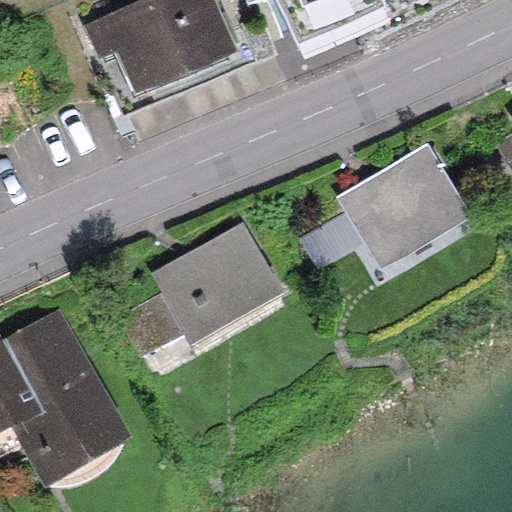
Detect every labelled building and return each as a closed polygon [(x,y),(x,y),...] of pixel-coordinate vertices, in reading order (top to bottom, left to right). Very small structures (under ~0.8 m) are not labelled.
[(206,0),(172,0),(92,32),(102,57),(122,49),(144,102),(233,66),(206,0)] [(296,0),(311,34),(391,0),(296,0)] [(444,141),(349,196),(395,273),(490,218),(444,141)] [(253,209),(163,259),(208,340),(298,290),(253,209)] [(72,301),(0,342),(0,413),(42,486),(145,426),(72,301)]
